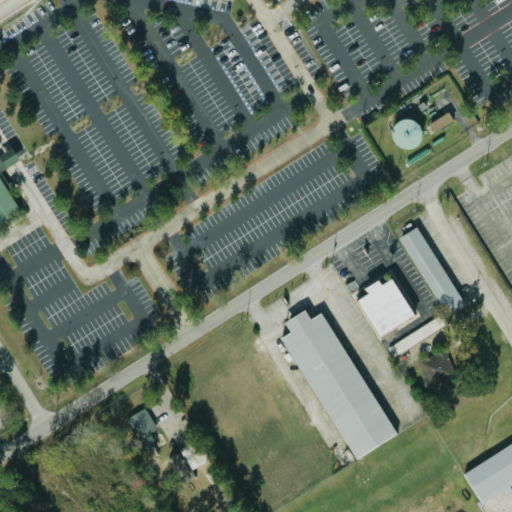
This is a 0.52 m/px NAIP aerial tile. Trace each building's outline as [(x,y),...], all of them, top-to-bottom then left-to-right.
[(428,121),(431,130),(453,123),(449,113),(428,121)] [(420,146),(419,119),(391,121),(393,147),(420,146)] [(0,153),(4,151),(12,147),(17,156),(19,159),(12,163),(0,170),(0,153)] [(0,175),(21,209),(0,222),(0,175)] [(446,316),(464,306),(418,225),(399,236),(446,316)] [(382,335),(415,314),(394,279),(383,285),(378,277),(364,286),(367,291),(358,296),(382,335)] [(356,463),(399,436),(321,310),(312,316),(306,306),(281,321),(288,332),(279,338),(356,463)] [(446,324),(441,314),(388,346),(393,356),(446,324)] [(417,360),(427,387),(456,375),(446,349),(417,360)] [(152,432),(158,428),(146,407),(126,418),(145,450),(158,442),(152,432)] [(511,441),(511,483),(482,502),(464,472),(511,441)] [(170,455),(177,478),(188,474),(181,452),(170,455)]
